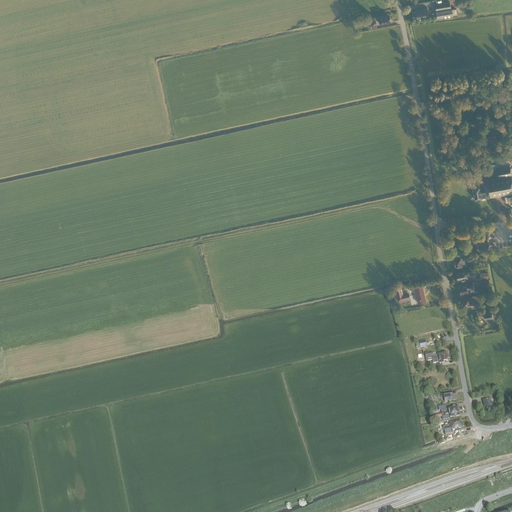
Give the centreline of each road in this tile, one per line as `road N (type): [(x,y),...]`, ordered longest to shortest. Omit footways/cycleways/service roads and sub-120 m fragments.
road 1 (unclassified): [(511,426),(481,427),(470,416),(397,0)]
road 2 (track): [(436,225),(371,206),(0,287)]
road 3 (track): [(481,427),(473,437),(257,511)]
